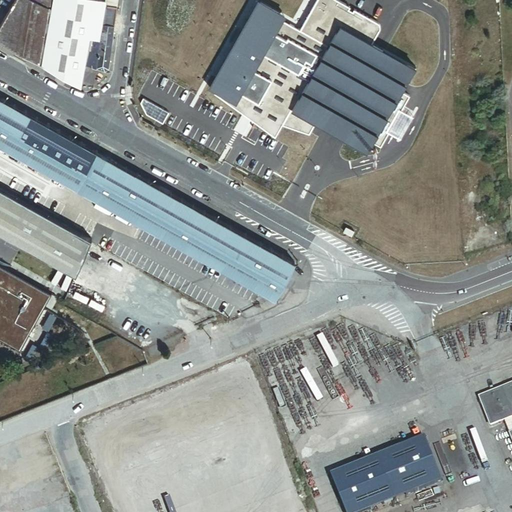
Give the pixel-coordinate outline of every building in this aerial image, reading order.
[(46,30),(51,8),(36,0),(14,0),(0,26),(0,40),(33,59),(46,30)] [(52,0),(51,8),(46,30),(33,59),(81,85),(87,63),(90,48),(92,49),(94,37),(101,38),(103,23),(106,3),(110,4),(119,5),(119,0),(52,0)] [(334,0),(317,0),(299,31),(329,48),(290,113),(330,136),(366,157),(379,135),(402,94),(416,70),(377,48),(372,45),(380,29),(380,25),(334,0)] [(287,18),(258,1),(207,90),(236,107),(284,23),(285,23),(287,18)] [(117,15),(119,5),(110,4),(108,16),(109,17),(110,14),(117,15)] [(108,23),(116,24),(117,15),(110,14),(109,17),(108,23)] [(108,23),(103,23),(101,38),(94,37),(92,49),(112,52),(116,24),(108,23)] [(299,31),(284,23),(236,107),(279,132),(290,113),(329,48),(299,31)] [(112,52),(92,49),(90,48),(87,63),(106,69),(110,67),(112,52)] [(0,97),(0,233),(75,276),(91,240),(0,189),(0,145),(90,195),(110,159),(0,97)] [(294,263),(110,159),(90,195),(274,298),(275,298),(294,263)] [(0,265),(0,339),(19,351),(51,294),(0,265)] [(511,385),(480,398),(492,426),(505,421),(511,438),(511,385)] [(369,511),(442,483),(425,439),(331,476),(345,511),(369,511)]
